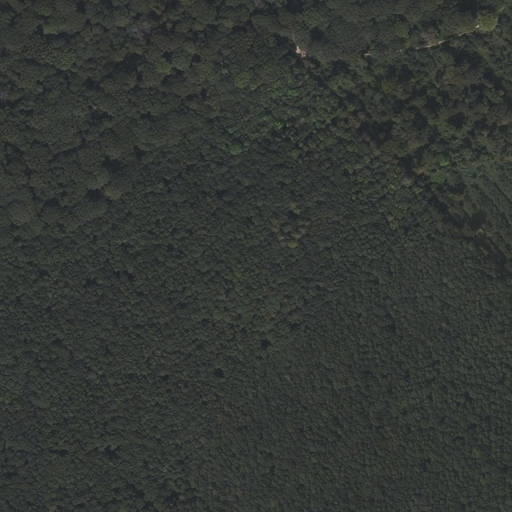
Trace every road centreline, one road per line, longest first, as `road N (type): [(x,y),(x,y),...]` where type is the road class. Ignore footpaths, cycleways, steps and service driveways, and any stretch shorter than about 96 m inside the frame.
road 1 (track): [(297,53),(238,101),(166,141),(100,204),(0,238)]
road 2 (track): [(511,273),(297,53)]
road 3 (track): [(266,511),(511,342)]
road 4 (track): [(246,511),(110,449),(0,447)]
road 5 (track): [(314,0),(297,53),(345,0)]
